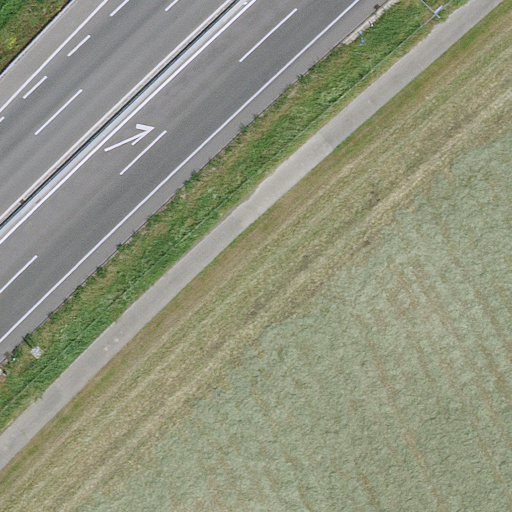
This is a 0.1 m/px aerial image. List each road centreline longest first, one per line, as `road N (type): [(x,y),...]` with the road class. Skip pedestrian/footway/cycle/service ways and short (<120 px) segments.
road 1 (track): [(511,0),(0,465)]
road 2 (motorway): [(0,291),(307,0)]
road 3 (motorway): [(174,0),(0,168)]
